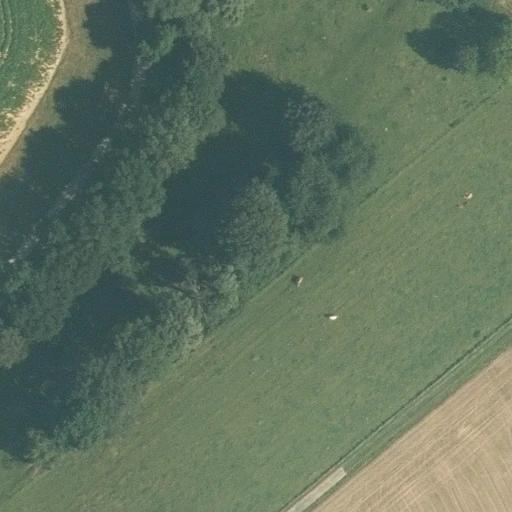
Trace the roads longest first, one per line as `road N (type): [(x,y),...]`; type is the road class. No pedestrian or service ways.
road 1 (track): [(147,0),(158,65),(142,125),(0,317)]
road 2 (track): [(328,511),(511,359)]
